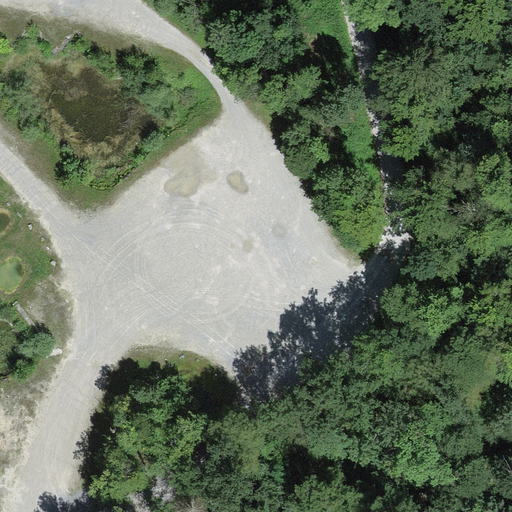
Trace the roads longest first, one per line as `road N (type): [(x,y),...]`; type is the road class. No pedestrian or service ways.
road 1 (track): [(350,0),(392,191),(377,271),(335,349)]
road 2 (track): [(335,349),(115,511)]
road 3 (track): [(511,479),(384,400)]
